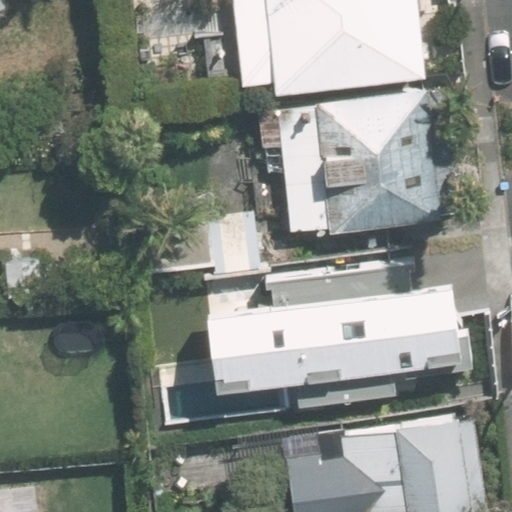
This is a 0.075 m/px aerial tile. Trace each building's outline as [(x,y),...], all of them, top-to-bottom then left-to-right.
[(143,95),(136,0),(93,0),(100,98),(143,95)] [(418,0),(233,0),(242,77),(277,73),(278,86),(427,68),(418,0)] [(427,80),(276,98),(291,228),(442,211),(427,80)] [(263,269),(256,205),(128,220),(134,271),(215,261),(216,274),(263,269)] [(446,325),(380,266),(306,349),(353,391),(371,372),(389,388),(446,325)] [(490,511),(479,405),(400,413),(403,436),(291,448),(298,511),(490,511)]
